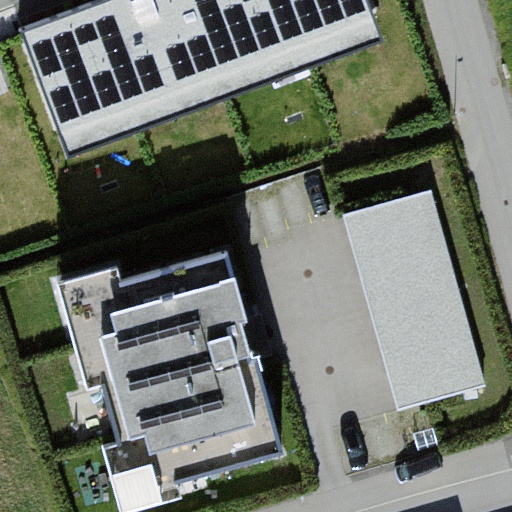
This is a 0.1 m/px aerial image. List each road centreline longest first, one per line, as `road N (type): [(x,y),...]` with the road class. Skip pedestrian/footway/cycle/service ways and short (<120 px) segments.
road 1 (residential): [(511,234),(443,0)]
road 2 (residential): [(373,511),(511,470)]
